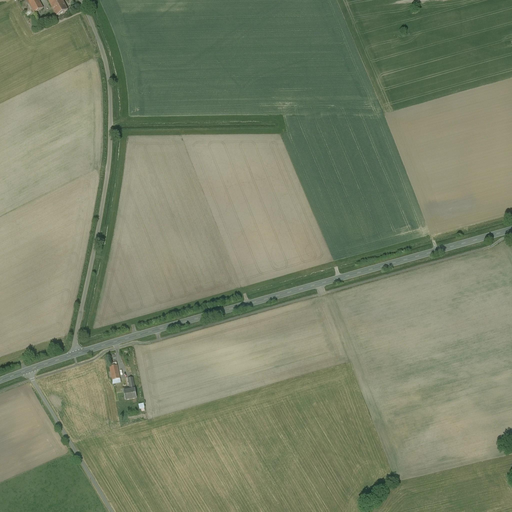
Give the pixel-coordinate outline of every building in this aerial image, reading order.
[(43,9),(37,0),(28,0),(27,1),(34,14),(43,9)] [(34,14),(27,1),(21,4),(28,17),(34,14)] [(63,2),(52,8),(57,16),(67,11),(63,2)] [(117,366),(109,367),(112,380),(120,379),(117,366)] [(132,378),(128,379),(130,391),(124,392),(125,401),(136,399),(134,390),(132,378)]
